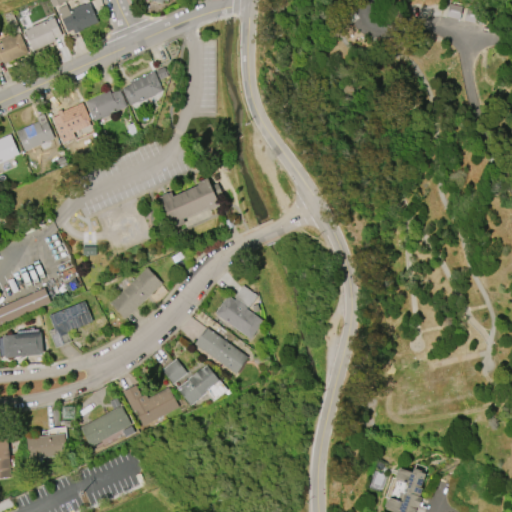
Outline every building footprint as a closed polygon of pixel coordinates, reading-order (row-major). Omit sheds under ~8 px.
[(56,9),(66,5),(68,10),(83,4),(83,5),(89,2),(97,22),(82,29),(82,30),(73,34),(72,30),(66,32),(56,9)] [(459,20),(461,6),(449,4),(447,18),(459,20)] [(463,20),(482,26),(486,13),(467,8),(463,20)] [(32,51),(24,31),(29,28),(29,27),(46,20),(46,21),(53,18),(61,35),(54,38),(55,41),(32,51)] [(0,60),(0,38),(11,34),(12,36),(18,33),(27,53),(3,63),(2,60),(0,60)] [(153,71),(162,91),(154,94),(155,95),(138,103),(137,102),(128,105),(121,88),(130,84),(129,82),(153,71)] [(108,90),(110,93),(119,89),(126,106),(111,113),(112,114),(101,119),(100,118),(93,121),(84,101),(108,90)] [(90,122),(83,125),(83,126),(71,132),(70,131),(58,136),(50,120),(59,116),(58,113),(81,102),(90,122)] [(53,138),(24,151),(15,131),(38,121),(36,117),(43,114),(53,138)] [(0,137),(9,134),(18,154),(12,156),(12,157),(0,162),(0,137)] [(206,180),(160,195),(171,231),(223,214),(206,180)] [(109,303),(146,267),(161,283),(124,319),(109,303)] [(213,313),(226,295),(233,300),(235,298),(233,297),(242,285),(257,296),(248,308),(246,307),(245,308),(262,321),(249,339),(213,313)] [(0,307),(43,288),(50,302),(0,323),(0,307)] [(92,322),(67,332),(70,342),(55,348),(47,331),(53,329),(48,316),(83,301),(92,322)] [(42,354),(4,358),(1,336),(21,334),(20,329),(36,327),(36,332),(40,332),(42,354)] [(206,327),(247,357),(235,374),(193,344),(206,327)] [(186,373),(171,384),(160,370),(175,358),(186,373)] [(219,382),(189,406),(176,388),(187,379),(187,378),(200,368),(200,369),(205,365),(219,382)] [(122,392),(134,385),(140,396),(144,394),(146,398),(167,387),(178,407),(142,426),(135,412),(133,413),(122,392)] [(130,425),(89,447),(79,428),(120,406),(130,425)] [(25,437),(64,433),(66,455),(28,459),(25,437)] [(0,438),(6,438),(10,477),(0,477),(0,438)] [(413,511),(392,511),(385,510),(385,507),(384,507),(387,498),(388,499),(389,497),(397,500),(399,491),(403,493),(406,484),(395,480),(396,478),(394,478),(397,469),(399,470),(399,468),(411,472),(412,468),(421,471),(420,472),(424,474),(420,488),(421,488),(419,496),(421,497),(417,508),(415,507),(413,511)]
